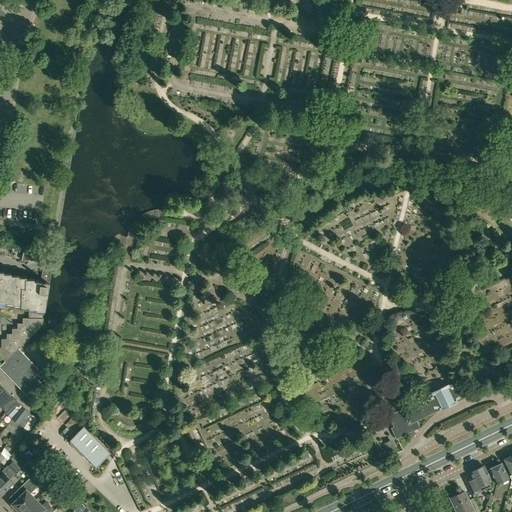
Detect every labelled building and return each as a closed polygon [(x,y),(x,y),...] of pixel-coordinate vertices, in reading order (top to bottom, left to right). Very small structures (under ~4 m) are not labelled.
[(18,349),(42,326),(54,258),(24,250),(22,260),(27,261),(28,260),(43,263),(41,282),(34,281),(34,279),(26,279),(26,278),(19,277),(19,276),(11,276),(11,274),(4,274),(4,272),(0,272),(0,301),(6,302),(6,304),(13,304),(13,305),(21,306),(21,307),(29,307),(28,318),(22,318),(22,319),(23,319),(23,324),(18,323),(18,329),(12,329),(12,334),(7,334),(7,339),(2,339),(2,344),(1,344),(1,345),(2,346),(0,347),(0,355),(5,361),(0,365),(0,367),(27,396),(41,383),(39,381),(44,376),(18,349)] [(463,397),(459,389),(456,382),(448,385),(445,386),(449,394),(454,403),(456,402),(456,401),(463,397)] [(454,403),(449,394),(445,386),(440,389),(435,391),(443,408),(448,406),(454,403)] [(0,407),(0,408),(12,396),(5,388),(0,393),(0,407)] [(411,429),(412,430),(414,430),(418,428),(419,427),(416,420),(440,409),(440,410),(443,408),(435,391),(432,393),(401,408),(402,409),(397,412),(397,410),(393,412),(393,413),(389,415),(394,426),(391,428),(396,438),(399,437),(399,435),(411,429)] [(5,413),(17,401),(12,396),(0,408),(2,410),(5,413)] [(11,420),(12,419),(23,407),(17,401),(5,413),(4,414),(11,420)] [(28,412),(18,425),(24,429),(32,416),(28,412)] [(111,453),(84,426),(69,440),(96,467),(111,453)] [(38,469),(43,464),(35,455),(30,460),(37,468),(38,469)] [(0,492),(2,494),(9,487),(13,483),(9,479),(20,469),(13,461),(8,465),(10,467),(4,473),(3,472),(0,474),(0,492)] [(508,478),(505,472),(501,463),(500,464),(498,463),(496,464),(495,466),(494,467),(494,468),(491,470),(490,468),(490,469),(497,483),(494,495),(501,497),(505,483),(503,480),(508,478)] [(491,481),(484,466),(470,472),(472,476),(464,479),(472,495),(480,491),(478,487),(491,481)] [(42,471),(46,476),(50,471),(46,467),(42,471)] [(18,511),(23,511),(36,500),(30,494),(40,484),(32,476),(16,492),(20,496),(11,504),(18,511)] [(470,504),(468,500),(464,491),(450,498),(457,511),(469,511),(470,511),(480,511),(475,502),(470,504)] [(68,496),(73,501),(77,497),(72,493),(68,496)] [(36,500),(23,511),(51,511),(54,510),(46,501),(42,506),(36,500)]
